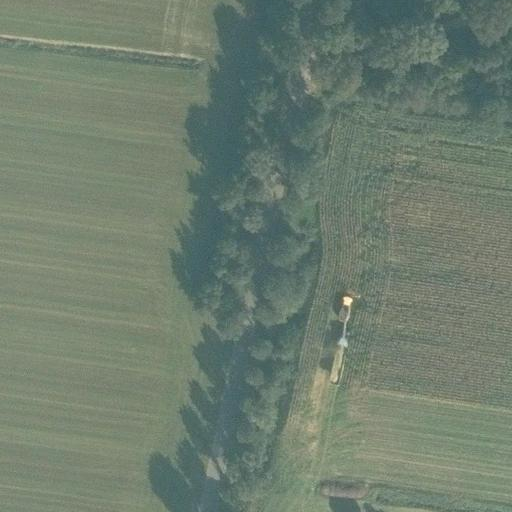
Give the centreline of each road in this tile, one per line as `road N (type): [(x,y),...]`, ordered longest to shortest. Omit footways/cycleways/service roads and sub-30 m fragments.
road 1 (tertiary): [(205,511),(311,0)]
road 2 (track): [(492,0),(296,69)]
